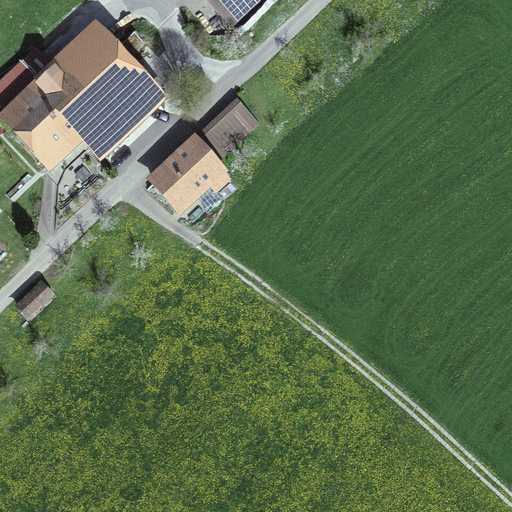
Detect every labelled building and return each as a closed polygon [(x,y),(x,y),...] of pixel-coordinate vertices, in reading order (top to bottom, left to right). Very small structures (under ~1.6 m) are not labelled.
[(210,0),(232,23),(257,0),(210,0)] [(101,153),(156,102),(101,42),(83,58),(60,34),(0,90),(0,102),(8,111),(6,113),(48,158),(79,130),(101,153)] [(222,120),(240,140),(259,122),(241,103),(222,120)] [(216,192),(229,180),(195,144),(154,183),(179,210),(207,183),(216,192)] [(40,286),(18,307),(28,318),(50,297),(40,286)]
